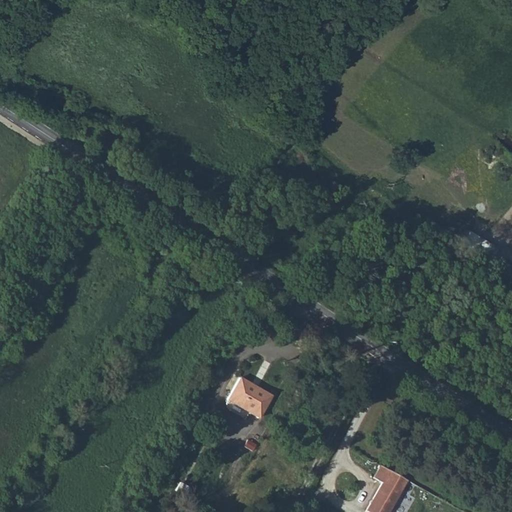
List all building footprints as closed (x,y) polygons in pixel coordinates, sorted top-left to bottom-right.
[(461,244),(493,258),(499,244),(467,230),(461,244)] [(226,400),(246,412),(256,418),(269,396),(238,378),(226,399),(226,400)] [(226,400),(224,403),(226,409),(243,418),(246,412),(226,400)] [(217,440),(221,442),(226,434),(221,431),(217,440)] [(235,458),(241,461),(248,449),(242,445),(235,458)] [(224,462),(214,490),(227,494),(237,467),(224,462)] [(383,472),(406,486),(408,483),(385,469),(383,472)] [(383,472),(378,481),(386,486),(371,511),(391,511),(406,486),(383,472)]
